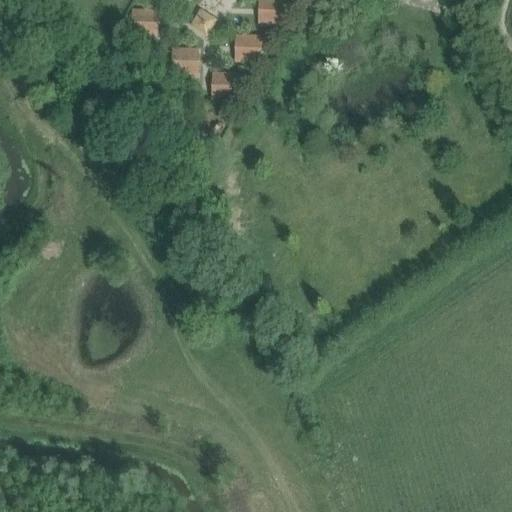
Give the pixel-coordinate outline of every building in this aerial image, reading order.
[(263,2),(262,22),(274,23),(274,25),(284,25),(285,1),(275,1),(275,3),(263,2)] [(194,26),(209,33),(216,17),(201,11),(194,26)] [(156,35),(157,15),(144,15),(145,13),(134,12),(134,37),(144,37),(144,35),(156,35)] [(239,40),(239,60),(251,60),(251,62),(261,63),(262,39),(251,38),(251,40),(239,40)] [(196,74),(197,54),(185,53),(185,51),(175,51),(174,75),(184,75),(184,73),(196,74)] [(216,78),(215,98),(227,98),(227,100),(238,101),(238,76),(228,76),(228,78),(216,78)]
